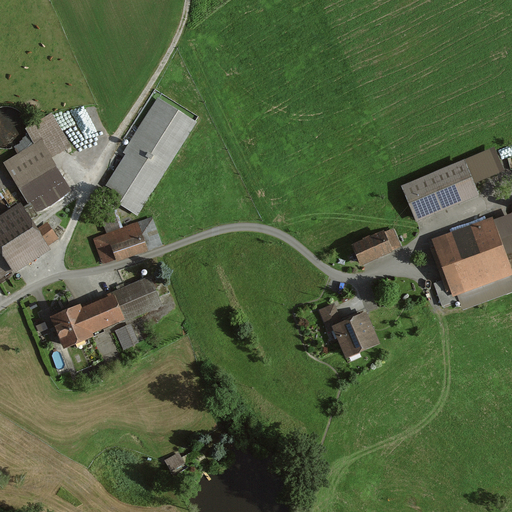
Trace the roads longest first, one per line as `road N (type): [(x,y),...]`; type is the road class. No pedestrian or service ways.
road 1 (residential): [(0,307),(59,275),(111,268),(236,227),(285,234),(331,272)]
road 2 (track): [(59,275),(60,247),(93,168),(180,32),(187,0)]
road 3 (track): [(331,272),(371,275),(434,231),(511,196)]
